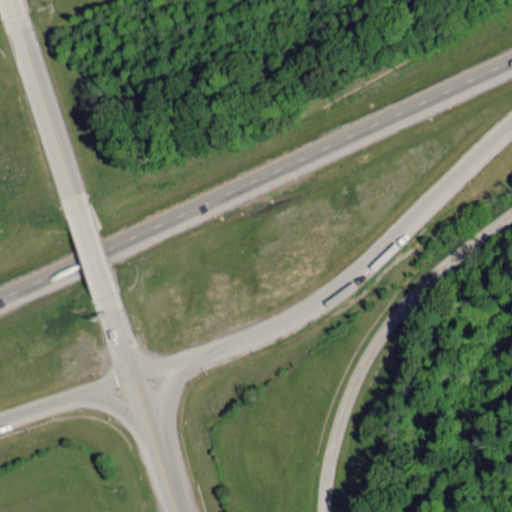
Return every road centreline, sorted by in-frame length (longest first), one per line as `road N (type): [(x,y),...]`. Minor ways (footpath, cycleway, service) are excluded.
road 1 (motorway): [(0,427),(140,387),(352,286),(511,124)]
road 2 (motorway): [(0,304),(511,59)]
road 3 (residential): [(325,511),(329,469),(377,337),(511,213)]
road 4 (primary): [(82,207),(19,13)]
road 5 (primary): [(182,511),(123,334)]
road 6 (primary): [(123,334),(82,207)]
